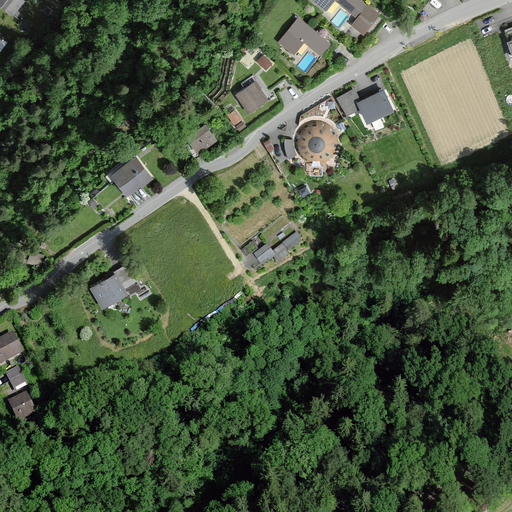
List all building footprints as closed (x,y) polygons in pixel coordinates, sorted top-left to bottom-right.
[(19,0),(0,0),(0,5),(12,16),(23,2),(19,0)] [(365,0),(316,0),(327,9),(334,0),(341,0),(360,15),(353,23),(365,32),(381,13),(365,0)] [(406,0),(420,11),(428,0),(406,0)] [(300,17),(282,40),(296,51),(306,39),(322,52),(331,41),(300,17)] [(255,80),(236,92),(249,111),(268,99),(255,80)] [(354,88),(337,96),(347,116),(360,109),(367,122),(395,108),(385,86),(359,99),(354,88)] [(236,108),(229,113),(236,122),(243,117),(236,108)] [(310,120),(303,123),(298,128),(295,135),(294,142),(295,149),(299,155),(305,160),(312,163),(319,163),(326,161),(332,157),(336,151),(339,144),(338,137),(336,130),(331,124),(325,120),(317,119),(310,120)] [(187,134),(198,151),(217,140),(206,122),(187,134)] [(139,156),(115,174),(130,193),(154,175),(139,156)] [(264,242),(246,255),(254,266),(273,253),(264,242)] [(30,246),(27,257),(40,261),(43,250),(30,246)] [(127,264),(89,285),(104,312),(115,305),(112,300),(138,285),(127,264)] [(0,340),(0,362),(19,352),(10,335),(0,340)] [(7,375),(15,391),(25,386),(17,370),(7,375)] [(26,394),(11,400),(21,422),(35,416),(26,394)]
